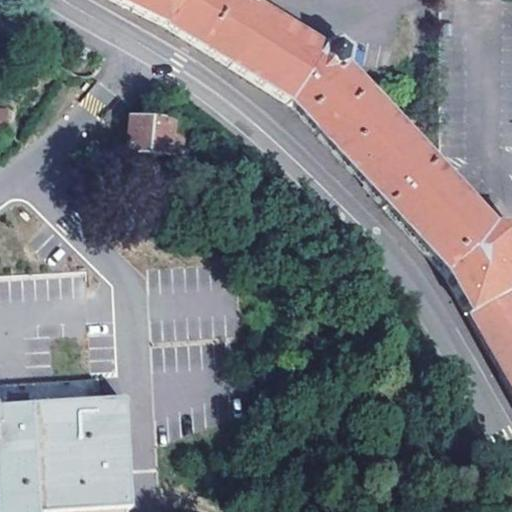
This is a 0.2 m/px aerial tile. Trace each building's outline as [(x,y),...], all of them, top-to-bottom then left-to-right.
[(511,397),(511,288),(510,285),(511,248),(511,227),(493,227),(435,166),(344,68),(348,54),(334,42),(322,50),(243,0),(109,0),(164,27),(289,105),(360,183),(396,223),(443,274),(469,321),(511,397)] [(8,113),(0,112),(0,148),(5,149),(8,113)] [(128,120),(126,153),(168,156),(170,127),(170,124),(128,120)] [(170,127),(168,156),(179,157),(181,128),(170,127)] [(194,214),(196,200),(178,198),(177,212),(194,214)] [(432,370),(418,348),(400,359),(414,380),(432,370)] [(0,511),(125,511),(121,401),(11,407),(12,447),(0,446),(0,511)]
